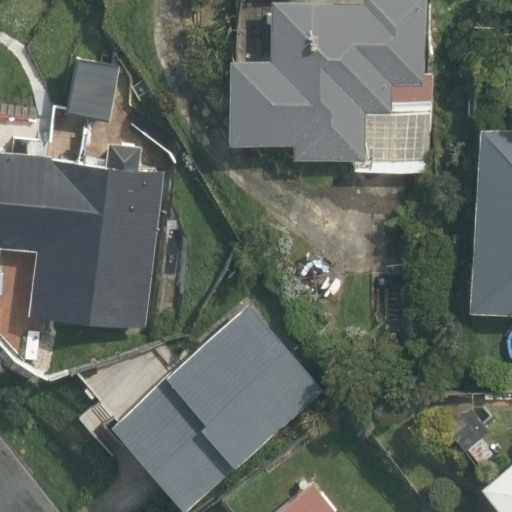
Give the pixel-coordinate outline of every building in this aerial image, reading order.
[(355,167),(429,172),(434,99),(435,71),(425,71),(428,0),(273,0),(272,53),(233,51),(231,136),(294,139),(294,154),(356,155),(355,167)] [(123,60),(78,50),(65,108),(110,118),(123,60)] [(511,121),(482,120),(471,305),(511,307),(511,121)] [(110,137),(107,156),(0,140),(0,236),(38,242),(30,307),(147,324),(167,165),(141,162),(144,142),(110,137)] [(327,385),(253,297),(111,415),(186,507),(327,385)] [(481,458),(495,448),(481,433),(468,444),(481,458)] [(511,511),(511,452),(481,477),(509,511),(511,511)] [(343,511),(313,474),(266,511),(343,511)]
